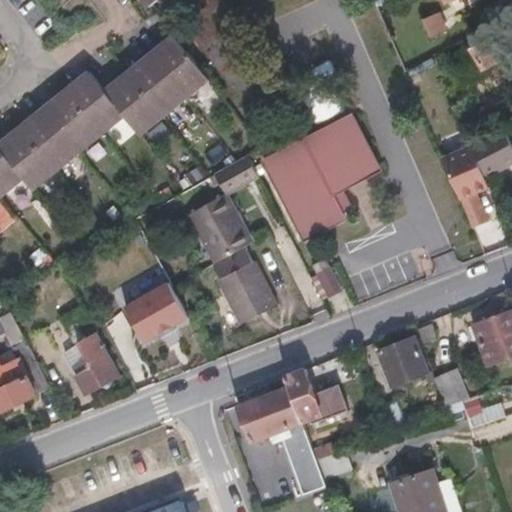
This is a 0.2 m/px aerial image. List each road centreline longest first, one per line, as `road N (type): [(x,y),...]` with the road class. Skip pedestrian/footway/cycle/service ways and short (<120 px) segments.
road 1 (residential): [(190,393),(511,266)]
road 2 (residential): [(0,468),(190,393)]
road 3 (residential): [(190,393),(235,511)]
